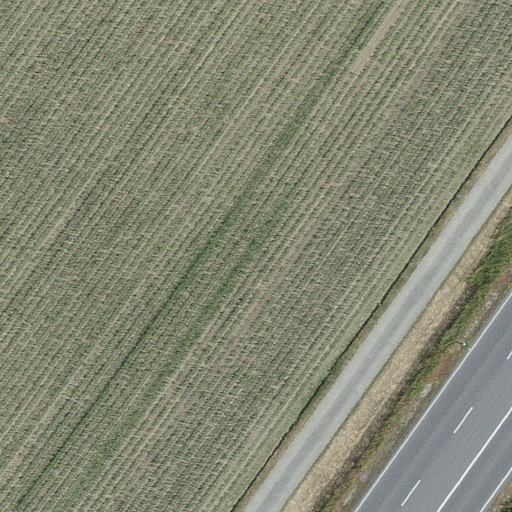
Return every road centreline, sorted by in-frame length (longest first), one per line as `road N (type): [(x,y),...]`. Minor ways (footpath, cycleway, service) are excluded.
road 1 (track): [(511,159),(259,511)]
road 2 (primary): [(511,381),(418,511)]
